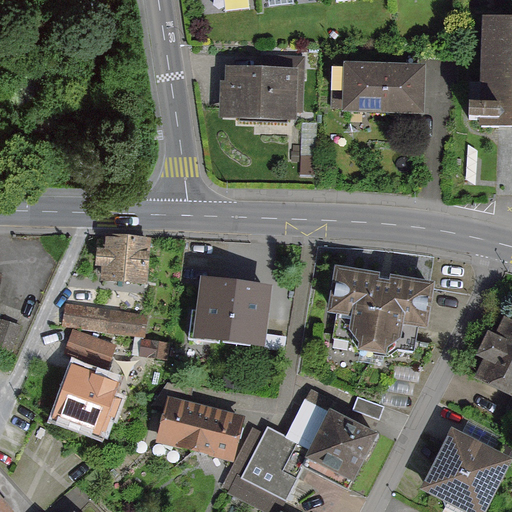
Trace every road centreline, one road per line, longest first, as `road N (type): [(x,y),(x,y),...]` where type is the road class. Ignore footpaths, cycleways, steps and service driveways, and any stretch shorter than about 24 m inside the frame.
road 1 (residential): [(370,511),(496,242)]
road 2 (residential): [(158,0),(189,215)]
road 3 (residential): [(311,218),(287,408)]
road 4 (tertiary): [(189,215),(0,210)]
road 5 (tertiary): [(496,242),(311,218)]
road 6 (tertiary): [(311,218),(189,215)]
